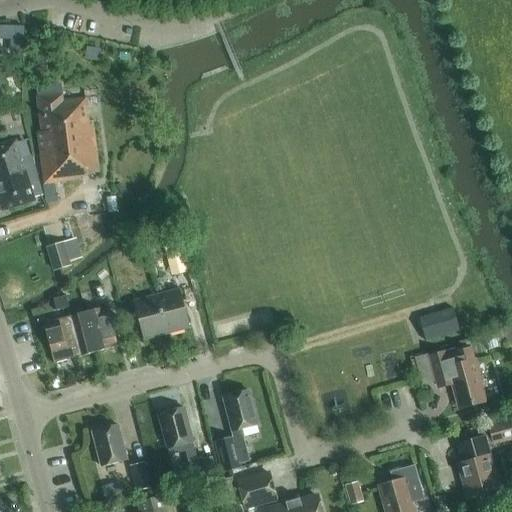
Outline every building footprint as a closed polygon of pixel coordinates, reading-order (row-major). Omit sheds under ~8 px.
[(87,46),(85,58),(100,61),(102,49),(87,46)] [(53,75),(53,60),(39,60),(40,75),(53,75)] [(63,101),(62,95),(37,98),(41,132),(37,133),(46,201),(57,200),(54,183),(82,179),(82,176),(99,173),(92,120),(89,121),(86,98),(63,101)] [(0,185),(36,175),(37,175),(32,156),(31,156),(26,139),(17,141),(16,140),(0,144),(0,185)] [(42,195),(36,175),(0,185),(0,204),(2,212),(35,201),(34,198),(42,195)] [(82,256),(75,236),(45,246),(53,270),(70,264),(69,261),(82,256)] [(188,270),(181,242),(164,246),(171,274),(188,270)] [(96,288),(99,299),(105,298),(102,286),(96,288)] [(179,290),(157,296),(167,334),(189,328),(179,290)] [(62,309),(68,308),(65,296),(59,298),(62,309)] [(167,334),(157,296),(134,302),(144,340),(167,334)] [(54,299),(56,311),(62,309),(59,298),(54,299)] [(107,306),(86,312),(97,352),(118,346),(107,306)] [(426,341),(459,331),(452,308),(419,318),(419,319),(422,318),(429,339),(425,340),(426,341)] [(86,312),(65,317),(76,358),(97,352),(86,312)] [(76,358),(65,317),(44,323),(54,363),(76,358)] [(470,345),(462,348),(430,357),(437,380),(450,376),(459,406),(484,399),(479,383),(481,383),(475,360),(474,360),(470,345)] [(223,397),(233,436),(215,441),(223,473),(242,468),(240,463),(250,461),(242,429),(258,425),(248,390),(223,397)] [(167,449),(193,442),(184,408),(158,414),(167,449)] [(511,419),(488,425),(492,441),(511,435),(511,419)] [(101,466),(127,460),(118,425),(92,432),(101,466)] [(496,489),(481,437),(460,444),(464,459),(455,462),(465,498),(474,495),(496,489)] [(213,468),(207,444),(194,448),(200,471),(213,468)] [(151,486),(143,461),(128,465),(136,490),(151,486)] [(424,499),(414,465),(389,472),(392,482),(378,486),(385,511),(414,511),(412,503),(424,499)] [(279,507),(269,473),(238,482),(245,508),(267,502),(269,511),(321,511),(317,496),(300,501),(299,498),(285,502),(286,505),(279,507)] [(237,496),(231,475),(220,478),(225,499),(237,496)] [(205,497),(201,482),(183,486),(188,501),(205,497)] [(351,504),(363,501),(357,482),(346,485),(351,504)] [(165,502),(162,493),(139,500),(141,511),(172,511),(170,501),(165,502)]
